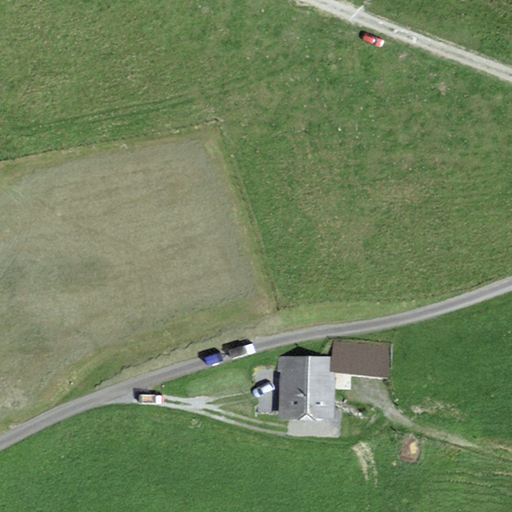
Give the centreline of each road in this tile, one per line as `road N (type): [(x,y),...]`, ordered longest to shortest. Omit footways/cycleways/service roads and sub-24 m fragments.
road 1 (track): [(511,286),(383,328),(293,338),(121,395),(0,455)]
road 2 (track): [(295,0),(511,79)]
road 3 (track): [(340,436),(280,432),(121,395)]
